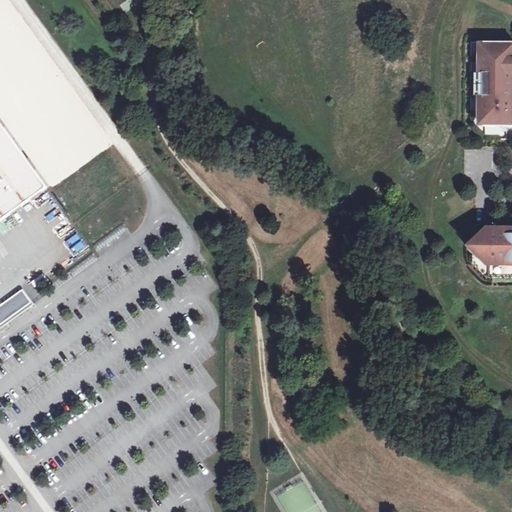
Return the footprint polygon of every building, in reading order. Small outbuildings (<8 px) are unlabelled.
[(511,42),(472,42),(471,126),(474,129),(478,134),(484,140),(511,139),(511,42)] [(0,121),(0,222),(48,189),(0,121)] [(89,165),(89,145),(82,145),(82,137),(64,137),(64,144),(55,144),(55,152),(65,152),(65,159),(74,159),(74,164),(89,165)] [(487,278),(511,278),(511,228),(500,228),(495,224),(487,232),(469,249),(473,254),(473,264),(487,278)] [(33,279),(8,297),(20,314),(46,295),(40,287),(33,279)] [(0,302),(0,328),(20,314),(8,297),(0,302)]
